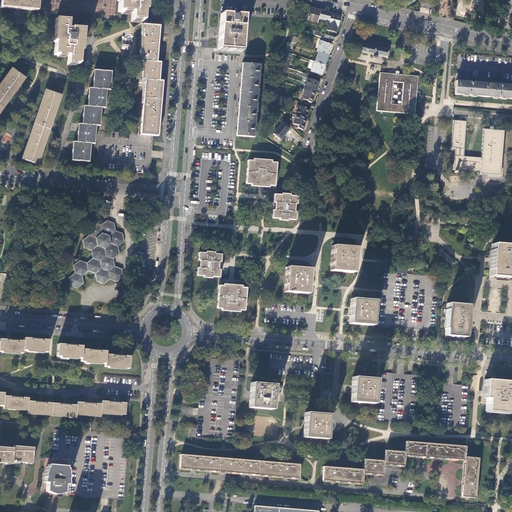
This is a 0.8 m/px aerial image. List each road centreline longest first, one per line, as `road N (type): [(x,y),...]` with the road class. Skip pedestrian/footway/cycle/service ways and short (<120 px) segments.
road 1 (secondary): [(187,333),(511,359)]
road 2 (residential): [(160,472),(401,492)]
road 3 (tertiary): [(183,189),(199,0)]
road 4 (tertiary): [(187,0),(171,188)]
road 5 (tertiary): [(511,43),(354,7)]
road 6 (residential): [(0,382),(66,392),(153,389)]
road 7 (residential): [(51,183),(92,37)]
road 8 (residential): [(354,7),(308,146)]
road 9 (secondary): [(0,317),(143,329)]
road 10 (tertiary): [(160,472),(177,349)]
road 11 (tertiary): [(153,389),(144,511)]
